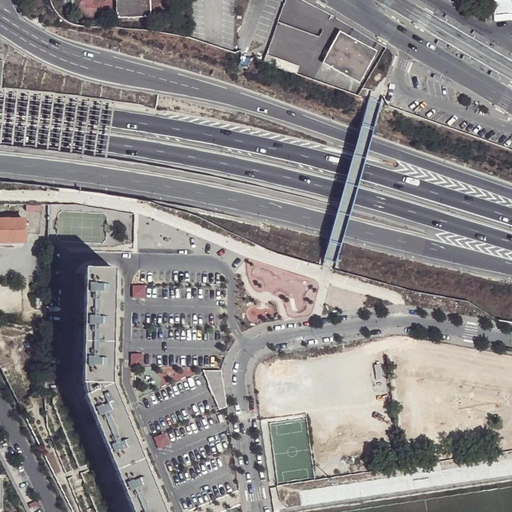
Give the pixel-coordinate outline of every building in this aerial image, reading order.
[(116,0),(117,17),(150,16),(149,0),(116,0)] [(372,54),(336,35),(320,65),(355,84),(372,54)] [(25,221),(0,221),(0,240),(25,241),(25,221)] [(83,383),(112,384),(114,269),(85,269),(83,383)] [(227,406),(219,368),(206,371),(213,409),(227,406)] [(85,395),(112,384),(83,383),(85,395)] [(164,511),(112,384),(85,395),(132,511),(164,511)] [(83,459),(75,463),(78,471),(87,468),(83,459)]
